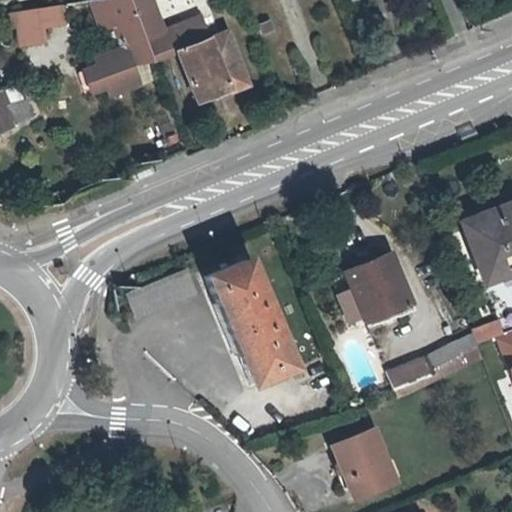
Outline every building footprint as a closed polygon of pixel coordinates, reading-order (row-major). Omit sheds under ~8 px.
[(102,0),(121,48),(103,55),(106,62),(82,71),(90,93),(105,88),(108,96),(138,84),(130,64),(149,57),(141,35),(127,0),(102,0)] [(159,27),(149,0),(127,0),(141,35),(159,27)] [(52,6),(13,12),(17,38),(40,34),(38,23),(57,19),(55,5),(52,6)] [(141,35),(149,57),(150,59),(173,50),(192,100),(220,89),(222,91),(245,82),(223,27),(205,35),(196,13),(159,27),(141,35)] [(0,92),(0,136),(18,128),(29,121),(18,87),(0,92)] [(511,270),(511,203),(462,224),(485,281),(511,270)] [(406,303),(386,253),(340,270),(347,288),(357,313),(361,322),(406,303)] [(274,376),(226,263),(185,280),(230,395),(274,376)] [(190,297),(179,272),(120,296),(131,321),(190,297)] [(347,288),(332,294),(342,319),(357,313),(347,288)] [(425,356),(383,372),(392,398),(401,395),(479,357),(469,331),(425,356)] [(511,332),(493,340),(511,390),(511,332)] [(389,482),(366,430),(324,448),(347,501),(389,482)]
